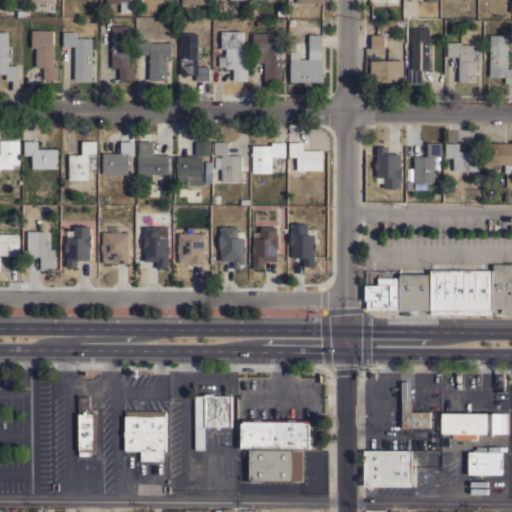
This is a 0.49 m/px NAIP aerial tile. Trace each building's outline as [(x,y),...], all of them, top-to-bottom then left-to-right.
[(130,0),(130,12),(120,12),(120,3),(106,3),(106,0),(130,0)] [(129,66),(134,66),(133,79),(119,79),(119,67),(112,67),(112,25),(129,25),(129,66)] [(429,69),(421,69),(421,81),(407,81),(407,68),(411,68),(412,27),(429,27),(429,69)] [(36,47),(31,47),(32,29),(53,29),(53,45),(53,65),(58,65),(57,79),(43,79),(43,67),(36,67),(36,47)] [(0,31),(8,31),(8,65),(19,65),(19,79),(6,79),(6,73),(0,73),(0,31)] [(74,45),(74,46),(64,46),(64,45),(63,45),(63,31),(76,31),(76,37),(92,37),(92,79),(74,79),(74,45)] [(243,67),(247,67),(247,80),(233,80),(233,68),(225,68),(225,66),(217,66),(218,56),(225,56),(225,48),(221,48),(221,31),(243,31),(243,67)] [(198,65),(210,65),(209,80),(196,80),(196,74),(180,74),(181,32),(198,32),(198,65)] [(281,80),(264,80),(264,61),(252,61),(252,32),(281,32),(280,38),(281,38),(281,80)] [(322,81),(290,81),(290,51),(299,51),(299,58),(308,58),(309,34),(322,34),(322,81)] [(384,34),(384,49),(371,49),(371,34),(384,34)] [(490,34),(507,34),(507,68),(511,68),(511,82),(505,82),(505,76),(489,76),(490,34)] [(171,42),(171,60),(167,60),(167,79),(149,79),(149,57),(150,57),(150,53),(138,53),(138,39),(151,39),(151,42),(171,42)] [(458,56),(446,56),(447,41),(460,41),(460,44),(480,44),(480,62),(476,62),(475,82),(458,81),(458,56)] [(403,60),(402,81),(370,81),(370,59),(403,60)] [(19,163),(12,163),(12,168),(0,168),(0,140),(19,140),(19,163)] [(37,140),(37,148),(57,148),(57,168),(32,168),(32,155),(24,155),(24,140),(37,140)] [(96,167),(92,167),(92,170),(88,170),(88,179),(68,179),(68,176),(67,176),(67,173),(68,173),(68,161),(68,154),(81,154),(81,140),(96,140),(96,167)] [(168,173),(137,174),(137,153),(138,153),(138,140),(152,140),(152,152),(155,152),(155,154),(168,154),(168,173)] [(134,155),(128,155),(128,174),(102,174),(102,152),(120,152),(120,141),(134,141),(134,155)] [(210,154),(195,154),(195,141),(210,141),(210,154)] [(240,180),(221,180),(221,168),(214,168),(214,157),(221,157),(221,155),(213,154),(213,141),(227,141),(227,155),(241,155),(240,180)] [(252,145),(271,145),(271,142),(285,142),(285,156),(271,156),(271,172),(252,172),(252,145)] [(302,142),(302,150),(322,150),(322,169),(296,169),(296,168),(290,168),(290,156),(288,156),(288,142),(302,142)] [(413,156),(427,156),(427,142),(441,142),(441,156),(433,156),(433,181),(413,181),(413,156)] [(511,143),(511,186),(506,186),(506,173),(504,173),(504,164),(486,164),(486,142),(511,143)] [(445,143),(458,143),(458,150),(478,150),(478,170),(453,170),(453,157),(445,157),(445,143)] [(376,169),(375,169),(375,162),(376,162),(376,147),(388,147),(388,154),(400,154),(400,166),(401,166),(401,180),(400,180),(400,188),(383,188),(383,183),(376,183),(376,169)] [(203,155),(203,184),(187,184),(187,186),(181,186),(181,182),(177,182),(177,155),(203,155)] [(289,244),(290,240),(289,240),(289,236),(289,231),(290,231),(290,223),(296,223),(302,223),(307,223),(307,229),(314,229),(314,242),(315,242),(315,244),(316,244),(316,248),(315,248),(315,250),(314,250),(314,264),(310,264),(310,265),(307,265),(307,264),(303,264),(303,258),(299,258),(299,257),(290,257),(290,244),(289,244)] [(91,247),(90,247),(90,260),(77,260),(77,267),(66,267),(66,252),(65,252),(65,244),(66,244),(66,237),(67,237),(67,231),(74,231),(74,225),(90,225),(90,234),(91,234),(91,247)] [(128,263),(114,263),(114,262),(103,262),(103,259),(102,259),(102,251),(101,251),(101,243),(102,243),(102,232),(110,232),(110,226),(120,226),(120,232),(128,232),(128,263)] [(144,248),(142,248),(142,235),(144,235),(144,227),(160,226),(161,232),(167,232),(167,238),(168,238),(168,246),(169,246),(169,253),(168,253),(168,268),(157,268),(157,261),(144,261),(144,248)] [(237,232),(243,231),(243,238),(244,238),(244,246),(245,246),(245,253),(244,253),(244,264),(239,264),(239,268),(233,268),(233,261),(220,261),(220,248),(219,248),(219,234),(220,234),(220,226),(237,226),(237,232)] [(278,248),(276,248),(276,261),(264,261),(264,268),(252,268),(252,253),(251,253),(251,246),(252,246),(252,238),(253,238),(253,232),(259,232),(259,226),(276,226),(276,235),(278,235),(278,248)] [(204,264),(190,264),(185,264),(185,262),(180,262),(180,260),(178,260),(178,252),(177,252),(177,244),(178,244),(178,233),(187,233),(187,227),(195,227),(195,233),(204,233),(204,264)] [(50,241),(50,249),(54,249),(54,270),(40,270),(40,256),(27,256),(27,230),(47,231),(47,241),(50,241)] [(0,255),(0,233),(18,233),(18,255),(0,255)] [(492,264),(511,264),(511,314),(493,314),(492,270),(492,264)] [(366,309),(366,300),(364,300),(364,294),(365,294),(365,284),(377,284),(377,274),(378,274),(378,269),(398,269),(398,275),(399,275),(399,309),(366,309)] [(430,269),(492,270),(493,314),(430,314),(430,310),(430,273),(430,269)] [(430,310),(419,310),(414,312),(409,310),(399,310),(399,309),(399,275),(399,274),(400,274),(401,273),(430,273),(430,310)] [(402,381),(411,381),(411,411),(430,411),(430,427),(402,427),(402,381)] [(194,395),(204,395),(204,393),(213,393),(213,395),(231,395),(231,426),(204,426),(204,449),(194,449),(194,395)] [(95,451),(89,451),(89,456),(79,456),(79,452),(77,452),(77,412),(78,412),(78,396),(89,396),(89,412),(95,412),(95,451)] [(165,410),(165,411),(166,411),(166,451),(162,451),(162,460),(141,460),(141,450),(125,450),(125,435),(124,435),(124,431),(125,431),(125,410),(165,410)] [(506,413),(506,433),(441,433),(441,412),(506,413)] [(241,447),(241,442),(239,442),(239,438),(241,438),(241,419),(309,419),(309,431),(314,431),(314,441),(309,441),(309,448),(241,447)] [(502,474),(468,474),(468,451),(476,451),(476,446),(488,446),(488,451),(502,451),(502,474)] [(249,481),(249,449),(302,449),(302,481),(249,481)] [(411,450),(411,486),(363,486),(364,450),(411,450)]
